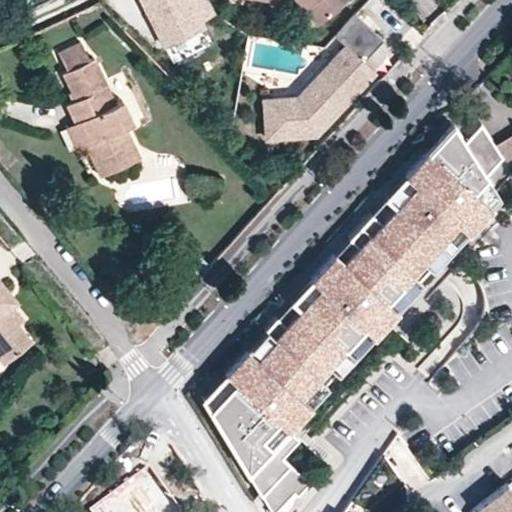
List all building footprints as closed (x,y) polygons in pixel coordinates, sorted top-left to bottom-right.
[(141,0),(164,45),(202,26),(199,20),(214,12),(208,0),(141,0)] [(331,0),(299,0),(300,1),(316,23),(338,8),(331,0)] [(202,26),(164,45),(173,64),(213,45),(203,25),(202,26)] [(123,96),(113,79),(89,35),(62,51),(72,68),(68,70),(83,97),(74,102),(85,121),(93,116),(104,136),(96,141),(105,157),(113,171),(151,149),(134,118),(142,114),(130,93),(123,96)] [(295,95),(261,98),(266,142),(315,136),(374,71),(343,44),(295,95)] [(131,68),(113,79),(123,96),(130,93),(142,114),(154,107),(131,68)] [(496,137),(480,113),(464,131),(452,111),(202,390),(261,487),(290,457),(281,448),(271,439),(288,421),(327,377),(323,374),(333,363),(337,366),(384,314),(395,302),(385,293),(400,276),(406,282),(428,257),(432,261),(479,208),(489,197),(479,188),(491,175),(485,165),(502,148),(496,137)] [(93,116),(85,121),(74,128),(94,164),(105,157),(96,141),(104,136),(93,116)] [(502,148),(510,159),(511,156),(511,126),(496,137),(502,148)] [(479,188),(489,197),(498,187),(491,175),(479,188)] [(495,202),(489,197),(479,208),(485,213),(495,202)] [(406,282),(400,276),(385,293),(395,302),(410,285),(406,282)] [(7,287),(0,278),(0,333),(2,335),(0,336),(0,345),(10,358),(32,341),(18,324),(24,319),(1,291),(7,287)] [(400,307),(395,302),(384,314),(390,319),(400,307)] [(10,358),(0,345),(0,336),(2,335),(0,333),(0,356),(5,363),(10,358)] [(298,430),(288,421),(271,439),(281,448),(298,430)] [(261,487),(273,507),(294,485),(297,488),(309,476),(290,457),(261,487)] [(176,511),(151,472),(94,509),(95,511),(176,511)] [(511,511),(511,487),(506,480),(475,505),(480,511),(511,511)]
